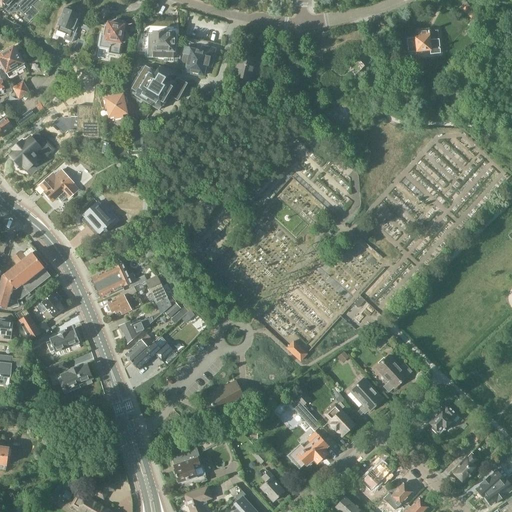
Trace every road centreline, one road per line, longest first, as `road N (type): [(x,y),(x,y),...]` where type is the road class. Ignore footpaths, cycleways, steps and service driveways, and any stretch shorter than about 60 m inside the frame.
road 1 (secondary): [(152,511),(87,306),(62,257),(18,213)]
road 2 (residential): [(301,23),(180,0)]
